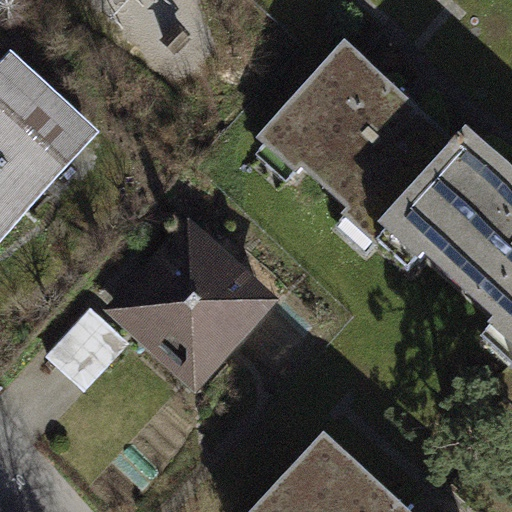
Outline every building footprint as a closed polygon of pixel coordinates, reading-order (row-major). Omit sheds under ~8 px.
[(451,151),(344,54),(272,134),(386,238),(396,227),(469,148),(466,145),(464,148),(459,143),(451,151)] [(93,138),(8,61),(0,69),(0,230),(34,194),(39,198),(93,138)] [(511,186),(469,148),(396,227),(511,332),(511,186)] [(266,305),(189,234),(155,271),(167,281),(129,321),(184,371),(206,347),(217,357),(266,305)] [(126,346),(90,313),(49,358),(85,391),(126,346)] [(446,489),(471,511),(511,511),(511,362),(490,386),(504,399),(469,438),(482,450),(446,489)] [(393,511),(323,448),(264,511),(393,511)]
